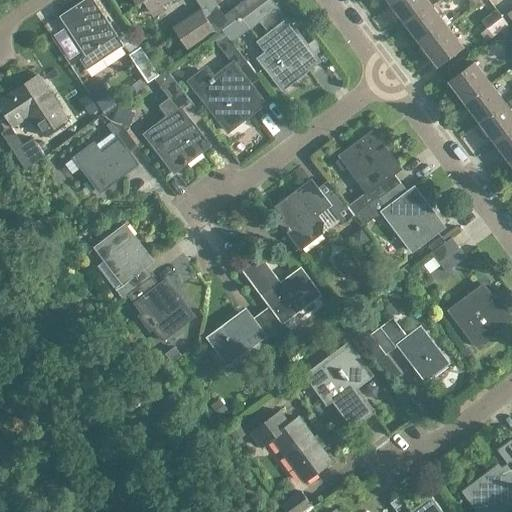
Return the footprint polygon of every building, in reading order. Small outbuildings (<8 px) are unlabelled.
[(125,45),(94,0),(85,0),(60,17),(86,56),(81,60),(88,70),(125,45)] [(167,10),(164,6),(172,0),(134,0),(137,5),(144,1),(152,14),(160,9),(162,13),(167,10)] [(206,17),(219,34),(223,30),(240,17),(243,21),(269,0),(246,0),(225,16),(218,8),(206,17)] [(248,29),(250,31),(260,23),(278,9),(271,0),(269,0),(243,21),(248,29)] [(433,6),(428,0),(398,0),(392,5),(407,26),(433,6)] [(448,27),(433,6),(407,26),(422,46),(448,27)] [(318,62),(278,9),(260,23),(270,36),(260,43),(268,53),(260,59),(283,89),(318,62)] [(216,33),(201,10),(173,28),(189,51),(216,33)] [(482,21),(488,29),(503,18),(497,10),(482,21)] [(223,30),(231,42),(248,29),(243,21),(240,17),(223,30)] [(503,18),(488,29),(494,37),(509,26),(503,18)] [(464,47),(448,27),(422,46),(438,67),(464,47)] [(248,63),(227,37),(218,44),(234,65),(234,64),(239,70),(248,63)] [(160,76),(144,52),(133,60),(148,83),(160,76)] [(465,104),(491,84),(476,63),(450,83),(465,104)] [(246,79),(239,70),(234,64),(234,65),(215,80),(213,78),(209,81),(210,83),(198,92),(229,132),(265,104),(246,79)] [(175,172),(200,152),(190,140),(198,134),(179,109),(190,101),(168,72),(156,81),(171,101),(164,107),(171,117),(147,135),(175,172)] [(67,119),(39,76),(0,101),(0,105),(14,127),(29,117),(41,136),(67,119)] [(491,84),(465,104),(481,124),(507,105),(491,84)] [(105,86),(92,95),(103,111),(116,102),(105,86)] [(90,114),(97,110),(88,97),(82,101),(90,114)] [(511,132),(511,111),(507,105),(481,124),(496,145),(511,132)] [(119,109),(115,120),(126,124),(131,113),(119,109)] [(129,154),(139,147),(123,126),(112,122),(107,125),(118,140),(103,152),(96,142),(75,157),(100,192),(137,165),(129,154)] [(373,132),(341,156),(342,158),(337,163),(343,170),(348,168),(368,193),(349,208),(347,206),(356,217),(357,217),(357,216),(401,183),(394,174),(401,169),(373,132)] [(511,164),(511,132),(496,145),(511,165),(511,164)] [(34,139),(14,152),(26,170),(46,157),(55,152),(52,147),(43,153),(34,139)] [(347,206),(329,181),(318,189),(312,181),(298,191),(300,193),(292,198),(291,197),(277,208),(285,219),(280,222),(301,250),(324,233),(325,223),(319,216),(331,207),(343,224),(354,216),(347,206)] [(401,183),(357,216),(357,217),(364,226),(377,217),(383,212),(398,232),(400,230),(414,249),(412,251),(413,252),(445,227),(415,188),(408,193),(401,183)] [(126,226),(103,243),(96,248),(122,284),(115,289),(122,299),(132,292),(153,277),(146,267),(153,262),(126,226)] [(467,257),(452,238),(432,253),(447,272),(467,257)] [(291,332),(284,322),(321,295),(302,269),(281,284),(261,258),(244,271),(270,307),(262,313),(277,334),(281,339),(291,332)] [(163,341),(194,317),(167,281),(160,286),(153,277),(128,296),(135,306),(136,305),(143,314),(139,317),(150,331),(154,328),(163,341)] [(483,286),(449,312),(476,348),(511,321),(511,319),(500,304),(498,306),(483,286)] [(365,320),(359,312),(346,322),(352,329),(365,320)] [(277,334),(262,313),(244,326),(237,318),(210,339),(228,363),(264,337),(267,341),(277,334)] [(392,319),(380,328),(396,348),(399,346),(426,381),(449,363),(422,328),(408,339),(392,319)] [(380,328),(371,336),(371,337),(386,356),(396,348),(380,328)] [(371,379),(348,348),(309,377),(325,398),(331,393),(354,425),(371,412),(355,391),(371,379)] [(281,412),(252,433),(262,447),(273,439),(304,482),(332,462),(299,418),(290,425),(281,412)] [(511,440),(499,451),(510,466),(504,471),(499,465),(462,492),(477,511),(498,511),(511,502),(511,440)] [(281,505),(285,511),(309,511),(314,509),(301,491),(281,505)] [(442,511),(432,497),(412,511),(401,496),(391,503),(397,511),(442,511)]
